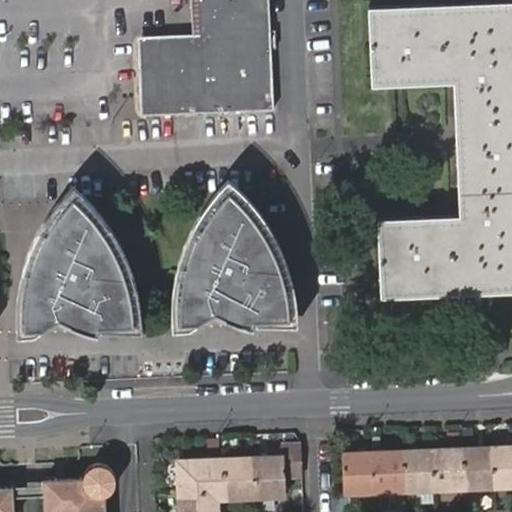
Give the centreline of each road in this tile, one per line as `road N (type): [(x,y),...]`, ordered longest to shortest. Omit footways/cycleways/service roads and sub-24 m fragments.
road 1 (residential): [(312,403),(289,0)]
road 2 (unknown): [(0,155),(298,153)]
road 3 (residential): [(83,413),(312,403)]
road 4 (residential): [(312,403),(511,392)]
road 5 (unknown): [(107,3),(99,70),(85,92),(0,97)]
